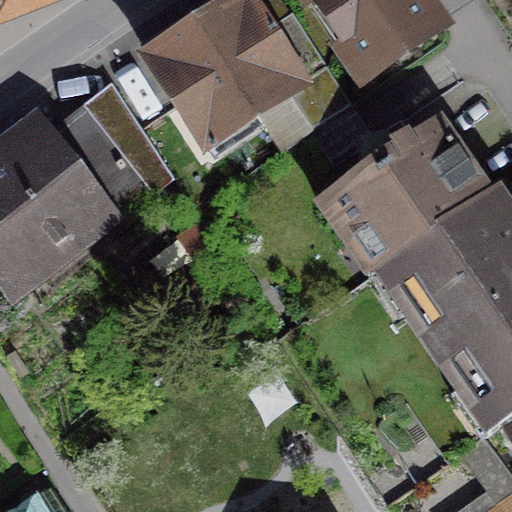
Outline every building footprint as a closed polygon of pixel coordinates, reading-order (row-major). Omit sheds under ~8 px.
[(0,0),(0,28),(71,0),(0,0)] [(252,0),(242,0),(142,65),(205,163),(313,94),(252,0)] [(429,0),(293,0),(355,95),(451,32),(429,0)] [(39,118),(0,146),(0,291),(16,313),(124,233),(39,118)] [(364,284),(372,278),(495,196),(444,121),(313,209),(364,284)] [(172,124),(149,139),(179,186),(203,171),(172,124)] [(495,196),(372,278),(484,443),(504,430),(511,424),(511,203),(503,190),(495,196)] [(60,511),(48,494),(21,511),(60,511)]
